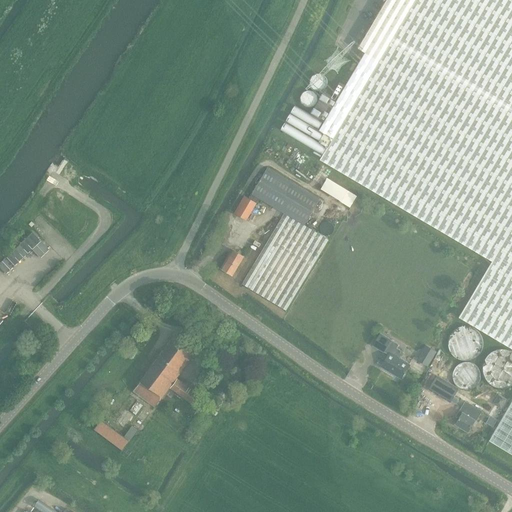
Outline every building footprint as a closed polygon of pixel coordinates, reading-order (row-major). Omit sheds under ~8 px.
[(310,114),(323,121),(318,130),(323,133),(318,142),(328,148),(321,159),(483,255),(493,261),(460,317),(511,348),(511,0),(386,0),(358,48),(365,52),(336,99),(324,92),(310,114)] [(258,198),(283,213),(303,225),(311,211),(316,214),(323,201),(319,199),(267,168),(248,199),(243,196),(233,213),(245,220),(258,198)] [(320,189),(350,207),(357,196),(327,178),(320,189)] [(328,240),(303,225),(283,213),(241,284),(285,311),(328,240)] [(231,276),(243,257),(231,250),(220,269),(231,276)] [(389,354),(381,367),(401,379),(409,364),(399,358),(403,352),(396,348),(398,345),(390,340),(380,334),(373,346),(383,352),(384,351),(389,354)] [(169,387),(175,392),(192,405),(198,395),(175,378),(194,353),(172,337),(132,391),(154,407),(169,387)] [(426,345),(417,360),(428,367),(437,352),(426,345)] [(499,352),(490,353),(493,378),(498,378),(499,381),(511,379),(510,372),(504,373),(503,366),(498,366),(498,365),(508,363),(507,355),(500,356),(499,352)] [(456,363),(456,381),(477,382),(478,363),(456,363)] [(453,400),(460,387),(432,371),(424,385),(453,400)] [(475,421),(481,411),(465,402),(456,416),(460,418),(456,424),(468,432),(475,421)] [(511,402),(490,441),(511,454),(511,402)] [(129,441),(100,420),(93,429),(122,450),(129,441)]
